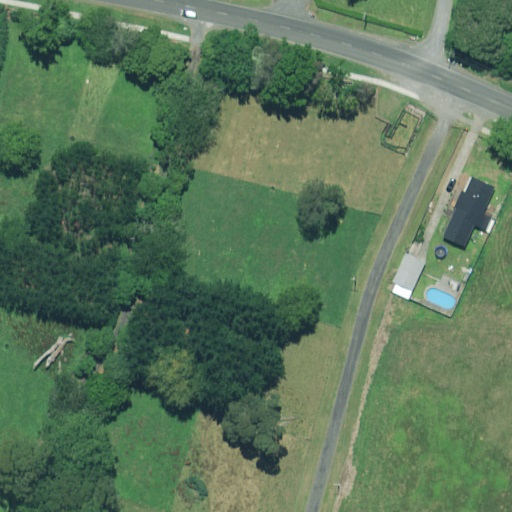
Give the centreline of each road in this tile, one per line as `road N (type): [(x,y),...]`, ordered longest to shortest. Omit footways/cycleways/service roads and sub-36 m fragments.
road 1 (unclassified): [(475,91),(378,275),(313,511)]
road 2 (tertiary): [(437,75),(353,47),(128,0)]
